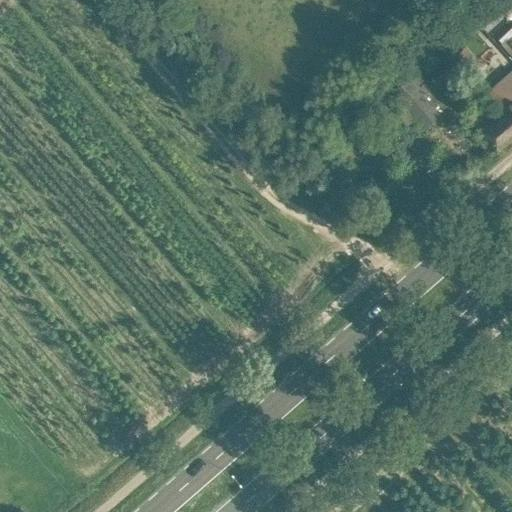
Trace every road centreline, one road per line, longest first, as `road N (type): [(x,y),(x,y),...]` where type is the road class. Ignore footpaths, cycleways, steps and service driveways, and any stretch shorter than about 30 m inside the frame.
road 1 (primary): [(511,207),(160,511)]
road 2 (primary): [(238,511),(511,273)]
